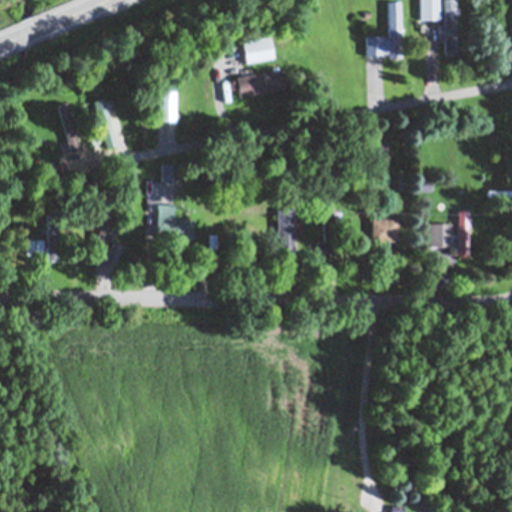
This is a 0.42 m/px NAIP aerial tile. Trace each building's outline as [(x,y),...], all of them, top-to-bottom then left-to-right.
[(366,55),(401,55),(400,0),(399,0),(388,0),(388,35),(365,35),(366,55)] [(438,17),(437,0),(420,0),(420,17),(438,17)] [(443,0),(444,23),(438,23),(438,37),(444,37),(444,54),(456,54),(456,0),(443,0)] [(245,61),(273,57),(270,35),(241,39),(245,61)] [(239,96),(281,88),(277,68),(235,76),(239,96)] [(175,90),(157,90),(157,121),(175,121),(175,90)] [(93,100),(105,147),(115,145),(103,98),(93,100)] [(62,101),(62,145),(76,145),(76,101),(62,101)] [(387,168),(387,142),(369,142),(369,168),(387,168)] [(161,181),(175,181),(175,164),(161,164),(161,181)] [(293,207),(276,207),(276,252),(293,252),(293,207)] [(468,210),(457,210),(457,255),(468,255),(468,210)] [(398,217),(371,217),(371,240),(398,240),(398,217)] [(451,245),(451,222),(428,222),(429,246),(451,245)] [(43,238),(25,238),(25,257),(43,257),(43,238)] [(333,239),(316,240),(317,257),(334,257),(333,239)]
